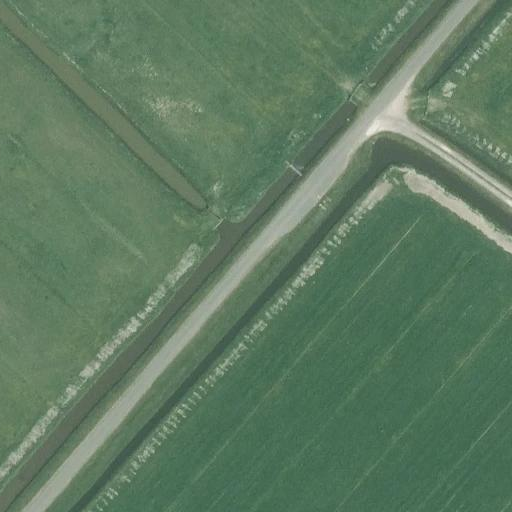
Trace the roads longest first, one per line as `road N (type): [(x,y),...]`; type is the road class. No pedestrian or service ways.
road 1 (unclassified): [(31,511),(468,0)]
road 2 (track): [(375,111),(511,201)]
road 3 (track): [(336,79),(375,111),(451,102)]
